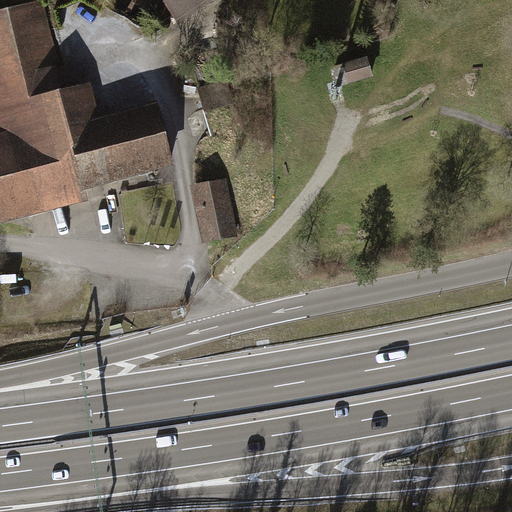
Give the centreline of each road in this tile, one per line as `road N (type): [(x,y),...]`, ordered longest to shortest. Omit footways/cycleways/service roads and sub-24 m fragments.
road 1 (motorway): [(511,265),(236,321),(0,383)]
road 2 (motorway): [(511,343),(0,426)]
road 3 (motorway): [(0,474),(511,392)]
road 4 (motorway): [(0,508),(100,506),(511,466)]
